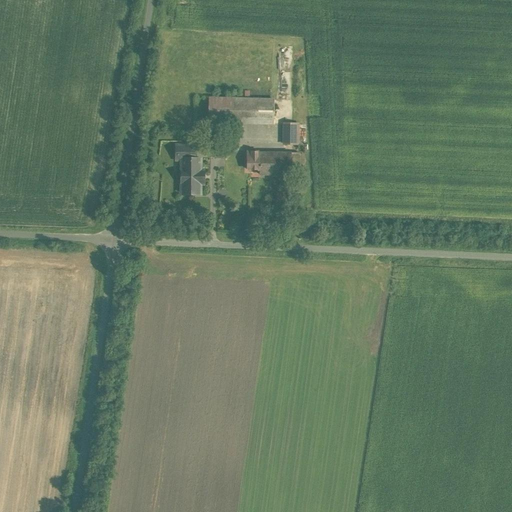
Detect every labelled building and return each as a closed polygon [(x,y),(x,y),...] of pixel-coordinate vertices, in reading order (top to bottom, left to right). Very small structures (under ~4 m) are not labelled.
[(234,98),(211,98),(210,117),(233,117),(234,98)] [(274,99),(234,98),(233,117),(233,122),(274,123),(274,99)] [(299,123),(285,123),(284,144),(298,144),(299,123)] [(151,142),(143,142),(143,154),(151,154),(151,142)] [(249,151),(226,151),(227,184),(249,185),(249,169),(260,169),(260,174),(291,174),(291,167),(291,153),(260,153),(260,152),(249,152),(249,151)] [(203,156),(179,156),(179,197),(203,197),(203,156)] [(288,186),(279,186),(279,196),(287,196),(288,186)]
